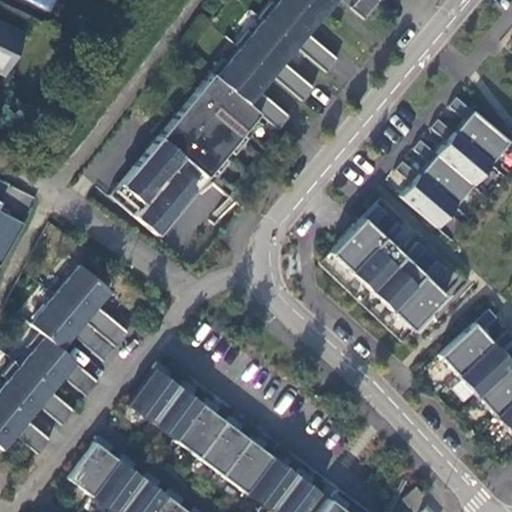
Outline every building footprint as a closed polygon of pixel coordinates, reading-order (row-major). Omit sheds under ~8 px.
[(284,0),(276,11),(272,6),(260,21),(264,25),(265,24),(296,50),(295,51),(327,78),(339,64),(315,44),(311,49),(302,42),(307,37),(319,21),(293,0),(284,0)] [(293,0),(319,21),(337,1),(337,0),(293,0)] [(361,0),(337,0),(337,1),(351,13),(361,0)] [(377,0),(361,0),(351,13),(365,25),(382,5),(377,0)] [(0,23),(0,75),(3,77),(24,35),(0,23)] [(252,39),(247,35),(235,49),(240,53),(272,79),(271,79),(303,106),(314,93),(291,73),(287,78),(278,71),(282,66),(295,51),(296,50),(265,24),(264,25),(252,39)] [(311,49),(315,44),(307,37),(302,42),(311,49)] [(228,68),(223,64),(211,78),(212,78),(260,119),(279,135),(290,122),(267,102),(263,107),(254,99),(258,95),(271,79),(272,79),(240,53),(228,68)] [(278,71),(287,78),(291,73),(282,66),(278,71)] [(206,182),(240,142),(212,119),(217,113),(245,137),(260,119),(212,78),(119,189),(143,208),(133,220),(157,241),(197,194),(173,174),(183,163),(206,182)] [(267,102),(258,95),(254,99),(263,107),(267,102)] [(472,115),(457,103),(449,112),(464,125),(472,115)] [(509,146),(472,115),(464,125),(454,137),(490,168),(506,150),(509,146)] [(438,124),(431,133),(446,145),(454,137),(438,124)] [(436,158),(473,189),(490,168),(454,137),(446,145),(436,158)] [(436,158),(421,146),(413,154),(429,167),(436,158)] [(418,179),(455,211),(473,189),(436,158),(429,167),(418,179)] [(418,179),(403,166),(396,175),(411,188),(418,179)] [(411,188),(400,201),(437,232),(455,211),(418,179),(411,188)] [(0,230),(16,199),(0,189),(0,230)] [(110,200),(133,220),(143,208),(119,189),(110,200)] [(385,216),(376,208),(362,223),(371,231),(385,216)] [(362,223),(329,258),(350,277),(383,242),(371,231),(362,223)] [(402,234),(397,228),(383,242),(389,248),(402,234)] [(383,242),(350,277),(370,296),(403,261),(389,248),(383,242)] [(425,254),(416,247),(403,261),(411,269),(425,254)] [(403,261),(370,296),(390,315),(423,280),(411,269),(403,261)] [(445,273),(437,266),(423,280),(432,288),(445,273)] [(130,337),(98,311),(110,296),(79,270),(54,299),(117,352),(130,337)] [(423,280),(390,315),(413,336),(416,333),(446,301),(432,288),(423,280)] [(61,354),(73,340),(105,367),(117,352),(54,299),(30,329),(39,336),(61,354)] [(497,323),(489,314),(474,327),(482,336),(497,323)] [(474,327),(439,360),(458,382),(493,349),(482,336),(474,327)] [(511,346),(511,338),(508,335),(493,349),(501,357),(511,346)] [(69,386),(88,402),(100,387),(61,354),(39,336),(26,351),(33,356),(21,370),(52,397),(52,396),(64,381),(67,378),(73,382),(69,386)] [(493,349),(458,382),(476,402),(511,369),(501,357),(493,349)] [(45,415),(64,430),(76,416),(52,396),(52,397),(21,370),(15,365),(2,380),(9,385),(0,395),(0,402),(28,425),(40,411),(43,407),(48,412),(45,415)] [(167,373),(158,367),(154,373),(162,379),(167,373)] [(511,368),(511,369),(476,402),(495,422),(511,406),(511,368)] [(162,379),(154,373),(126,408),(151,427),(178,391),(162,379)] [(190,391),(183,385),(178,391),(186,397),(190,391)] [(186,397),(178,391),(151,427),(175,445),(202,409),(186,397)] [(21,444),(39,459),(51,445),(28,425),(0,402),(0,452),(3,455),(16,439),(19,436),(24,440),(21,444)] [(214,409),(206,403),(202,409),(210,415),(214,409)] [(511,406),(495,422),(511,440),(511,406)] [(40,411),(45,415),(48,412),(43,407),(40,411)] [(210,415),(202,409),(175,445),(198,462),(225,427),(210,415)] [(238,426),(230,421),(225,427),(233,433),(238,426)] [(233,433),(225,427),(198,462),(222,480),(249,444),(233,433)] [(262,444),(253,438),(249,444),(257,450),(262,444)] [(107,447),(98,441),(94,447),(103,453),(107,447)] [(257,450),(249,444),(222,480),(246,498),(273,462),(257,450)] [(103,453),(94,447),(67,483),(91,501),(118,465),(103,453)] [(285,462),(277,456),(273,462),(281,468),(285,462)] [(131,465),(123,459),(118,465),(126,471),(131,465)] [(281,468),(273,462),(246,498),(264,511),(272,511),(296,480),(281,468)] [(126,471),(118,465),(91,501),(106,511),(119,511),(142,482),(126,471)] [(309,480),(301,473),(296,480),(305,485),(309,480)] [(154,483),(147,476),(142,482),(150,488),(154,483)] [(305,485),(296,480),(272,511),(310,511),(321,498),(305,485)] [(150,488),(142,482),(119,511),(156,511),(166,500),(150,488)] [(416,492),(402,504),(409,511),(423,500),(416,492)] [(178,501),(170,495),(166,500),(174,507),(178,501)] [(342,504),(335,499),(331,505),(337,510),(342,504)] [(181,511),(174,507),(166,500),(156,511),(181,511)]
